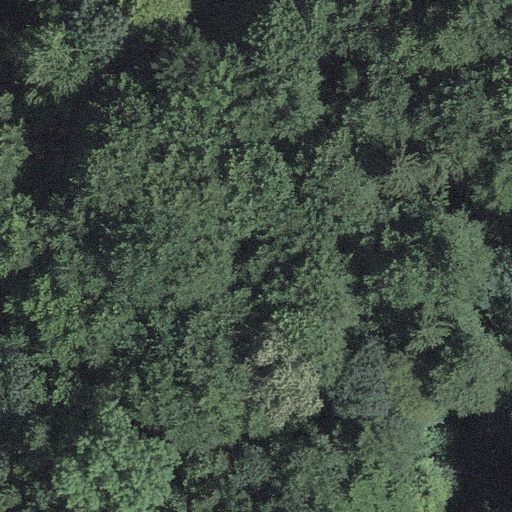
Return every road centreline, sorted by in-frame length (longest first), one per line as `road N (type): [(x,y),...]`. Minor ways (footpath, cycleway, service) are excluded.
road 1 (unclassified): [(0,204),(432,231),(511,218)]
road 2 (track): [(361,228),(488,511)]
